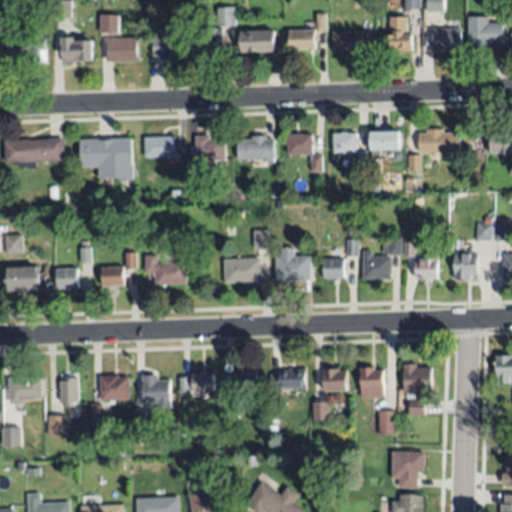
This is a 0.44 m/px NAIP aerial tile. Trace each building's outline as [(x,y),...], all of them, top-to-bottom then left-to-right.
[(61,0),(68,1),(68,15),(53,15),(53,0),(61,0)] [(420,0),(420,8),(404,7),(404,0),(420,0)] [(427,0),(444,0),(444,12),(427,12),(427,0)] [(235,25),(218,26),(217,8),(235,7),(235,25)] [(318,32),(317,14),(325,14),(326,31),(318,32)] [(100,33),(100,15),(119,15),(118,33),(100,33)] [(390,18),(407,17),(407,34),(412,33),(412,52),(385,53),(385,38),(385,35),(390,35),(390,18)] [(468,49),(469,17),(489,17),(489,23),(503,23),(502,43),(489,43),(489,50),(468,49)] [(432,29),(461,28),(461,51),(433,52),(432,29)] [(153,38),(163,37),(162,30),(182,29),(184,54),(153,56),(153,38)] [(202,29),(223,29),(223,37),(224,51),(203,52),(202,29)] [(333,32),(362,31),(362,29),(371,29),(372,47),(364,48),(364,50),(333,52),(333,32)] [(290,31),(316,30),(316,38),(318,38),(318,41),(315,41),(316,49),(314,49),(314,52),(308,52),(308,49),(290,50),(290,31)] [(240,32),(274,31),(276,50),(241,52),(240,32)] [(93,41),(93,61),(82,61),(82,62),(61,62),(62,37),(75,37),(75,40),(93,41)] [(23,39),(45,38),(46,50),(40,49),(41,64),(29,63),(28,50),(23,51),(23,39)] [(106,40),(139,38),(139,61),(107,62),(106,40)] [(8,42),(10,41),(10,39),(18,39),(18,42),(20,42),(20,56),(8,57),(8,42)] [(428,130),(445,130),(445,133),(461,133),(460,152),(437,153),(437,155),(430,155),(430,153),(420,153),(420,134),(428,134),(428,130)] [(372,133),(400,131),(400,150),(372,150),(372,133)] [(334,153),(333,134),(343,133),(343,132),(348,132),(348,133),(357,132),(358,152),(334,153)] [(511,154),(490,153),(491,133),(511,134),(511,154)] [(312,135),(313,154),(288,155),(288,134),(303,134),(303,135),(312,135)] [(133,136),(134,179),(99,180),(99,166),(78,167),(78,137),(133,136)] [(196,137),(210,136),(210,139),(225,139),(226,160),(197,161),(196,137)] [(238,140),(253,140),(253,136),(266,136),(267,139),(274,139),(274,158),(273,158),(274,161),(269,161),(269,159),(239,160),(238,140)] [(145,137),(174,137),(175,156),(145,157),(145,137)] [(4,141),(61,139),(63,161),(5,163),(4,141)] [(368,151),(368,167),(360,167),(359,151),(368,151)] [(312,156),(322,155),(323,171),(312,171),(312,156)] [(410,155),(422,155),(422,171),(410,171),(410,155)] [(188,171),(204,170),(205,187),(188,188),(188,171)] [(371,182),(380,182),(380,184),(386,184),(386,189),(380,189),(380,192),(372,191),(371,182)] [(56,186),(56,198),(48,199),(48,186),(56,186)] [(477,224),(492,224),(492,240),(476,240),(477,224)] [(511,242),(494,241),(495,224),(511,224),(511,242)] [(142,228),(150,228),(150,236),(142,236),(142,228)] [(254,232),(270,231),(270,247),(254,249),(254,232)] [(21,235),(22,253),(5,254),(4,236),(21,235)] [(346,240),(349,239),(349,235),(355,235),(355,239),(357,239),(357,254),(346,255),(346,240)] [(401,237),(401,255),(388,255),(388,251),(383,251),(383,241),(388,241),(388,237),(401,237)] [(404,241),(415,241),(415,256),(404,256),(404,241)] [(79,248),(91,248),(92,263),(80,263),(79,248)] [(276,282),(275,257),(281,257),(281,249),(293,248),(294,255),(310,255),(311,280),(276,282)] [(415,259),(426,259),(426,252),(438,251),(438,276),(431,277),(431,282),(422,282),(422,280),(416,280),(415,259)] [(124,254),(136,253),(136,268),(125,269),(124,254)] [(454,255),(478,254),(478,275),(471,275),(471,279),(454,279),(454,255)] [(511,280),(503,280),(504,254),(511,254),(511,280)] [(154,286),(154,272),(146,273),(146,255),(156,255),(157,260),(167,259),(168,263),(186,262),(187,284),(154,286)] [(364,279),(362,257),(390,256),(391,279),(364,279)] [(225,283),(224,260),(260,258),(260,282),(225,283)] [(324,259),(344,259),(345,278),(338,278),(338,280),(333,280),(333,279),(324,279),(324,259)] [(6,292),(5,267),(39,266),(40,273),(46,273),(47,289),(41,289),(40,291),(6,292)] [(101,267),(123,266),(124,285),(101,286),(101,267)] [(55,270),(77,269),(78,287),(69,288),(69,290),(65,291),(65,288),(57,288),(55,270)] [(511,376),(509,377),(509,384),(499,383),(499,376),(498,377),(497,356),(511,356),(511,376)] [(404,365),(421,365),(421,367),(432,366),(433,391),(424,392),(425,399),(426,416),(411,416),(410,399),(416,399),(416,392),(405,392),(404,365)] [(362,398),(361,367),(375,367),(375,370),(383,370),(384,397),(362,398)] [(257,370),(258,392),(234,393),(233,375),(242,375),(242,369),(248,369),(248,371),(257,370)] [(280,370),(305,369),(305,389),(281,391),(281,393),(271,393),(270,374),(280,374),(280,370)] [(325,392),(324,369),(340,369),(340,370),(347,370),(348,391),(325,392)] [(193,393),(192,374),(201,374),(201,372),(205,372),(205,374),(213,373),(214,391),(193,393)] [(128,377),(129,400),(116,400),(116,404),(109,404),(109,399),(100,399),(100,376),(119,375),(119,377),(128,377)] [(142,376),(158,375),(158,380),(170,379),(171,408),(158,408),(158,403),(144,403),(142,376)] [(41,378),(42,400),(23,400),(23,404),(9,404),(9,377),(27,377),(27,378),(41,378)] [(59,381),(63,381),(63,378),(78,377),(79,401),(74,402),(74,406),(66,407),(65,403),(60,403),(59,381)] [(179,378),(191,378),(191,395),(180,395),(179,378)] [(238,397),(239,420),(225,420),(224,397),(238,397)] [(328,400),(330,419),(313,420),(312,401),(328,400)] [(90,404),(102,404),(103,421),(92,422),(90,404)] [(2,408),(13,408),(13,425),(1,425),(2,408)] [(133,411),(150,410),(151,434),(134,435),(133,411)] [(395,410),(396,433),(379,434),(378,411),(395,410)] [(65,431),(49,431),(49,412),(65,412),(65,431)] [(2,446),(19,447),(19,426),(2,426),(2,446)] [(507,450),(511,450),(511,485),(502,485),(502,473),(506,473),(507,450)] [(425,453),(424,472),(418,471),(417,487),(399,486),(399,479),(391,479),(392,452),(425,453)] [(254,455),(256,466),(247,467),(245,456),(254,455)] [(192,511),(190,496),(201,494),(199,483),(212,481),(214,492),(230,489),(233,511),(192,511)] [(262,482),(304,511),(264,511),(263,511),(262,511),(255,511),(246,505),(262,482)] [(424,496),(422,511),(392,511),(393,501),(399,501),(400,495),(424,496)] [(504,495),(511,495),(511,511),(500,511),(500,503),(504,504),(504,495)] [(136,511),(136,499),(178,497),(178,511),(136,511)] [(27,511),(27,505),(70,503),(70,511),(27,511)]
